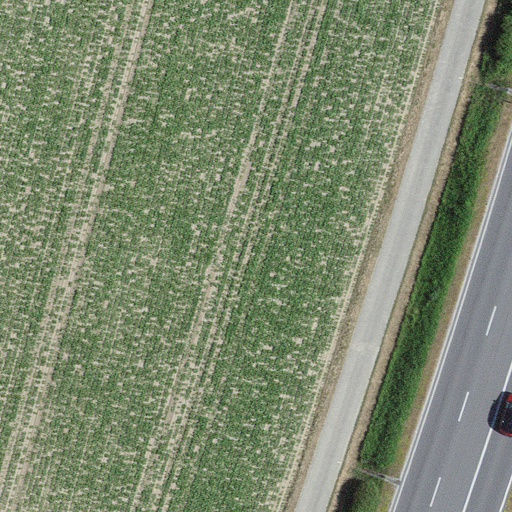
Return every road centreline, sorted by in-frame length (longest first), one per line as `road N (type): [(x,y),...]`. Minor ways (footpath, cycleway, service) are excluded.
road 1 (track): [(470,0),(310,511)]
road 2 (primary): [(511,309),(445,511)]
